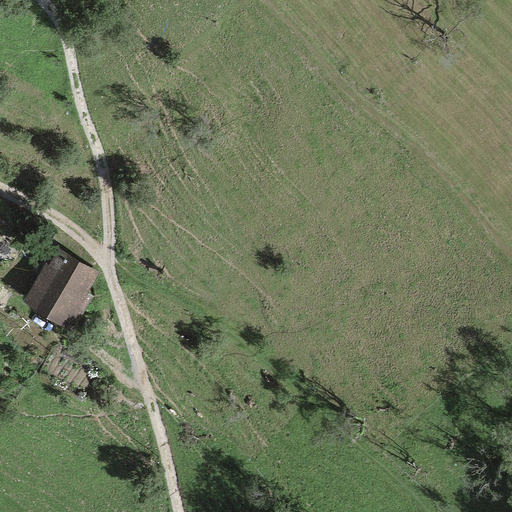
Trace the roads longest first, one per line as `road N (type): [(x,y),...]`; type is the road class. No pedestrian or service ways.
road 1 (track): [(109,260),(88,100),(43,0)]
road 2 (track): [(179,511),(109,260)]
road 3 (track): [(109,260),(0,188)]
